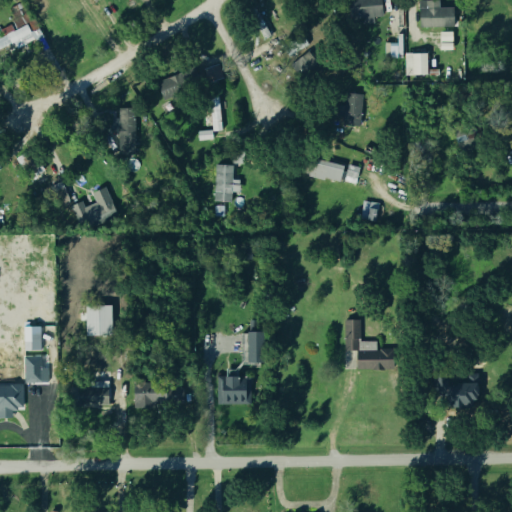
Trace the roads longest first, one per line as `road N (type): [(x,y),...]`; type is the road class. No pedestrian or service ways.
road 1 (residential): [(511,457),(0,466)]
road 2 (residential): [(214,0),(22,117)]
road 3 (residential): [(206,6),(266,110)]
